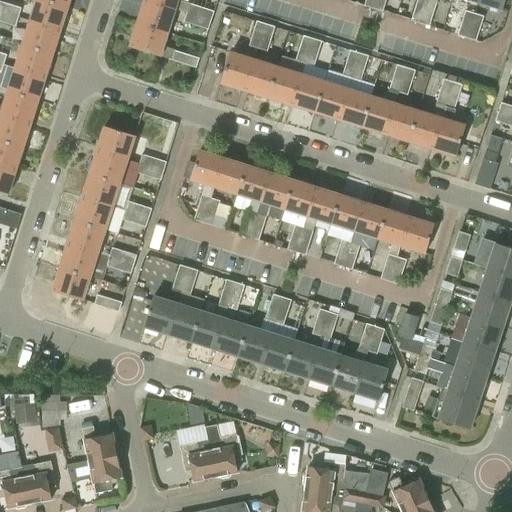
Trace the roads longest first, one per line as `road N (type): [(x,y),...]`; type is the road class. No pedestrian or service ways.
road 1 (residential): [(494,476),(127,363)]
road 2 (residential): [(511,212),(192,115)]
road 3 (residential): [(3,320),(77,79)]
road 4 (residential): [(285,511),(287,490),(275,485),(148,510)]
road 5 (residential): [(148,510),(123,399),(127,363)]
road 6 (residential): [(127,363),(3,320)]
road 7 (residential): [(192,115),(77,79)]
